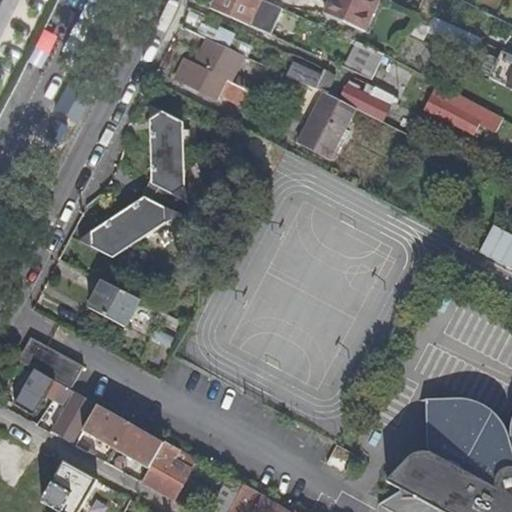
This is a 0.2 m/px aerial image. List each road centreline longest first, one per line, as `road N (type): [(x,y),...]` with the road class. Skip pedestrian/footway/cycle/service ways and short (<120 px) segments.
road 1 (residential): [(0,319),(131,82),(161,0)]
road 2 (residential): [(0,420),(163,511)]
road 3 (residential): [(77,0),(0,151)]
